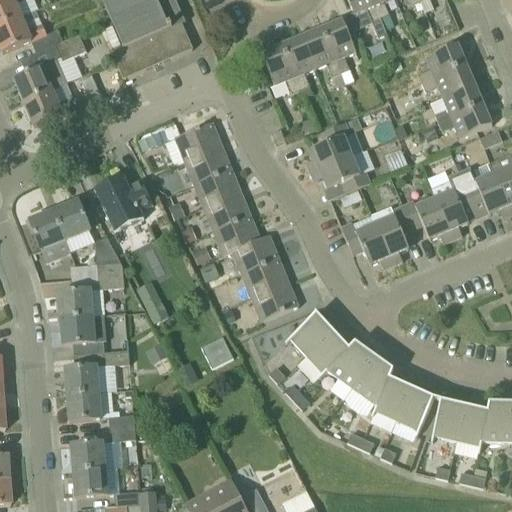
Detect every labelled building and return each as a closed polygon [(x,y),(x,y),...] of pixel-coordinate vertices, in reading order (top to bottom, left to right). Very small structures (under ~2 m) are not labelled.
[(2,0),(0,1),(0,29),(21,21),(15,6),(29,0),(2,0)] [(185,25),(174,0),(101,0),(113,28),(122,46),(123,51),(112,56),(124,83),(193,52),(182,27),(185,25)] [(387,38),(380,22),(370,0),(346,0),(353,16),(347,18),(354,34),(372,27),(378,42),(387,38)] [(384,5),(395,1),(394,0),(370,0),(380,22),(389,18),(384,5)] [(407,0),(411,9),(420,5),(418,0),(394,0),(395,1),(396,0),(407,0)] [(420,5),(423,12),(424,15),(433,11),(429,2),(420,5)] [(389,18),(380,22),(385,33),(394,29),(389,18)] [(58,33),(46,38),(42,29),(27,35),(21,21),(0,29),(0,50),(3,57),(31,45),(36,58),(55,50),(63,46),(58,33)] [(322,32),(341,77),(349,74),(344,61),(356,56),(343,24),(322,32)] [(111,51),(122,46),(113,28),(103,33),(111,51)] [(331,81),(341,77),(322,32),(321,30),(320,30),(321,32),(302,40),(315,73),(326,68),(331,81)] [(63,46),(55,50),(62,65),(86,54),(79,39),(63,46)] [(300,94),(310,90),(304,77),(315,73),(302,40),(283,49),(282,46),(281,47),(281,49),(284,55),(300,94)] [(401,48),(393,51),(397,59),(405,56),(401,48)] [(418,78),(418,79),(421,87),(466,68),(458,48),(426,61),(431,73),(418,78)] [(284,55),(281,49),(261,57),(274,89),(286,85),(292,98),(300,94),(284,55)] [(391,66),(394,75),(402,71),(399,63),(391,66)] [(67,87),(57,64),(13,82),(24,106),(53,94),(67,87)] [(438,91),(443,102),(475,88),(466,69),(469,68),(468,67),(466,68),(421,87),(425,96),(438,91)] [(95,87),(90,78),(80,83),(84,93),(93,111),(104,105),(95,87)] [(447,112),(435,118),(438,127),(439,127),(483,109),(483,108),(475,88),(443,102),(447,112)] [(78,111),(74,101),(58,108),(53,94),(24,106),(34,130),(78,111)] [(483,109),(439,127),(442,136),(455,131),(460,142),(492,129),(483,109)] [(303,138),(316,133),(311,121),(298,127),(303,138)] [(345,126),(349,135),(360,130),(357,121),(345,126)] [(212,126),(181,139),(166,146),(175,169),(184,165),(222,150),(212,126)] [(310,177),(352,159),(344,140),(350,138),(345,127),(321,137),(326,147),(311,153),(315,164),(307,167),(310,177)] [(402,129),(394,132),(399,143),(407,140),(402,129)] [(427,146),(438,142),(433,130),(422,135),(427,146)] [(286,147),(281,134),(271,138),(276,151),(286,147)] [(161,148),(156,137),(140,145),(145,156),(161,148)] [(222,150),(184,165),(194,188),(231,173),(222,150)] [(384,160),(390,175),(407,168),(401,153),(384,160)] [(490,166),(511,219),(511,218),(511,155),(508,157),(509,158),(490,166)] [(360,179),(352,159),(310,177),(314,186),(323,182),(327,193),(342,186),(346,197),(370,187),(365,176),(360,179)] [(503,222),(511,219),(490,166),(471,174),(470,170),(458,175),(476,217),(487,213),(489,218),(499,214),(503,222)] [(231,173),(194,188),(203,212),(241,196),(231,173)] [(436,202),(435,202),(452,244),(462,240),(458,231),(469,227),(466,222),(476,217),(458,175),(447,180),(449,183),(431,191),(436,202)] [(115,236),(144,222),(140,215),(153,209),(141,184),(129,189),(126,184),(125,184),(123,179),(94,193),(115,236)] [(241,196),(203,212),(213,235),(251,220),(241,196)] [(343,211),(351,208),(347,198),(339,201),(343,211)] [(420,203),(419,209),(416,210),(413,205),(403,209),(413,233),(423,229),(429,244),(440,239),(443,248),(452,244),(435,202),(434,203),(431,200),(427,200),(423,201),(420,203)] [(54,214),(66,244),(90,235),(78,204),(54,214)] [(175,224),(186,219),(180,206),(169,210),(175,224)] [(403,209),(392,214),(391,211),(372,220),(393,269),(402,265),(399,257),(409,253),(403,238),(413,233),(403,209)] [(41,254),(66,244),(54,214),(29,224),(41,254)] [(251,220),(213,235),(223,260),(232,256),(232,255),(260,243),(251,220)] [(383,273),(393,269),(372,220),(352,228),(352,226),(341,231),(353,259),(363,254),(370,269),(380,265),(383,273)] [(180,233),(185,246),(196,242),(191,229),(180,233)] [(232,255),(232,256),(241,278),(279,263),(269,239),(260,243),(232,255)] [(96,245),(98,269),(120,267),(107,241),(96,245)] [(199,269),(211,262),(205,251),(193,257),(199,269)] [(279,263),(241,278),(251,302),(289,287),(279,263)] [(206,285),(220,280),(214,266),(200,272),(206,285)] [(98,269),(99,281),(123,279),(122,271),(120,267),(98,269)] [(72,271),(73,283),(99,281),(98,269),(72,271)] [(123,279),(99,281),(100,293),(124,292),(123,279)] [(289,287),(251,302),(261,326),(298,310),(289,287)] [(93,320),(91,294),(58,297),(61,323),(93,320)] [(153,328),(168,320),(159,301),(143,308),(153,328)] [(291,343),(306,360),(338,330),(322,312),(316,317),(315,316),(315,317),(315,318),(285,346),(286,348),(291,343)] [(235,324),(231,314),(223,317),(228,327),(235,324)] [(103,319),(93,320),(61,323),(63,349),(100,346),(101,358),(103,357),(105,357),(128,355),(127,343),(106,345),(103,319)] [(338,330),(306,360),(322,378),(326,374),(354,348),(338,330)] [(167,360),(160,347),(146,355),(152,368),(167,360)] [(204,358),(211,373),(233,362),(226,347),(204,358)] [(352,392),(374,361),(355,347),(354,348),(326,374),(352,392)] [(129,368),(128,355),(105,357),(103,357),(101,358),(102,370),(107,370),(129,368)] [(393,375),(374,361),(352,392),(377,410),(393,375)] [(191,366),(176,374),(185,391),(199,383),(191,366)] [(99,396),(97,370),(65,373),(67,399),(99,396)] [(276,371),(269,378),(277,388),(285,380),(276,371)] [(415,385),(393,375),(377,410),(375,415),(397,425),(415,385)] [(301,382),(294,389),(293,389),(285,396),(294,405),(301,398),(309,391),(301,382)] [(415,385),(397,425),(418,435),(415,440),(416,441),(437,395),(415,385)] [(158,403),(164,414),(186,403),(180,391),(158,403)] [(102,422),(99,396),(67,399),(69,425),(102,422)] [(456,445),(466,403),(442,397),(431,446),(432,446),(434,440),(456,445)] [(310,407),(301,398),(294,405),(302,415),(310,407)] [(456,445),(458,446),(479,451),(489,408),(466,403),(456,445)] [(511,407),(489,407),(489,408),(479,451),(478,457),(479,457),(482,446),(511,447),(511,438),(511,407)] [(109,434),(134,431),(133,419),(108,421),(109,434)] [(134,431),(109,434),(110,445),(135,443),(134,431)] [(351,437),(347,447),(358,452),(363,442),(351,437)] [(363,442),(358,452),(370,457),(374,447),(363,442)] [(73,475),(106,472),(103,446),(71,449),(73,475)] [(384,452),(380,462),(391,467),(396,457),(384,452)] [(262,488),(252,470),(231,481),(241,499),(262,488)] [(438,471),(435,481),(448,484),(450,474),(438,471)] [(108,499),(106,472),(73,475),(75,501),(108,499)] [(471,490),(473,479),(461,476),(459,487),(471,490)] [(471,490),(483,493),(486,482),(475,480),(473,479),(471,490)] [(0,483),(0,508),(9,508),(7,483),(0,483)] [(141,485),(142,494),(142,496),(152,495),(151,484),(141,485)] [(246,511),(241,503),(234,488),(187,511),(246,511)] [(128,510),(141,509),(140,497),(139,496),(113,498),(114,511),(119,510),(128,510)] [(141,509),(140,511),(156,511),(155,496),(140,497),(141,509)] [(254,511),(248,499),(241,503),(246,511),(254,511)]
